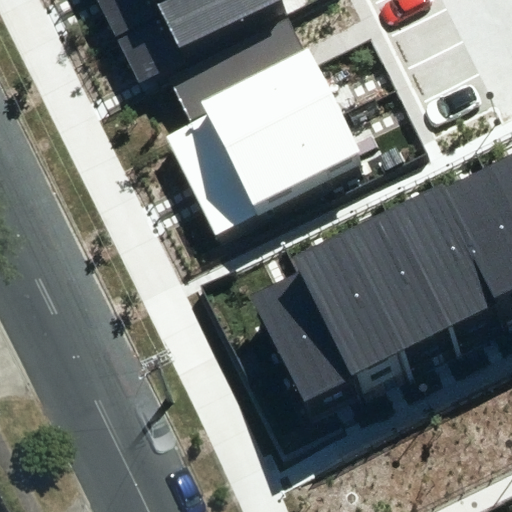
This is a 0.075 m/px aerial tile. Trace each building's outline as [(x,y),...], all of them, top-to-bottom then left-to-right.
[(97,0),(117,39),(194,0),(97,0)] [(282,0),(194,0),(117,39),(142,89),(290,14),(282,0)] [(170,88),(188,123),(314,60),(296,25),(170,88)] [(188,123),(165,135),(190,186),(342,110),(316,59),(314,60),(188,123)] [(367,159),(342,110),(190,186),(216,235),(367,159)] [(511,151),(486,164),(511,215),(511,151)] [(484,161),(431,188),(494,311),(511,301),(511,215),(486,164),(484,161)] [(431,188),(387,210),(449,332),(494,311),(431,188)] [(338,235),(400,356),(449,332),(387,210),(338,235)] [(338,234),(296,256),(359,377),(400,356),(338,235),(338,234)] [(247,281),(309,402),(359,377),(296,256),(247,281)]
